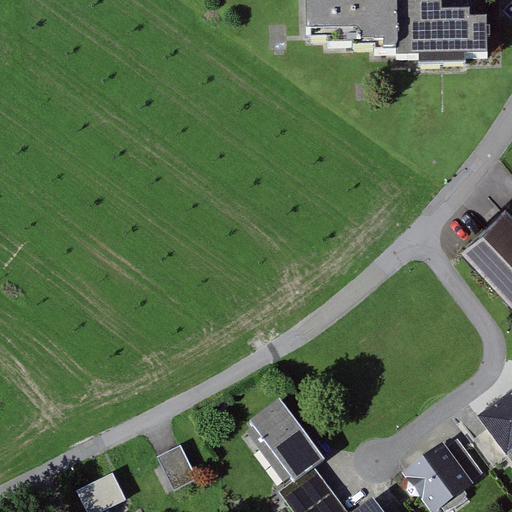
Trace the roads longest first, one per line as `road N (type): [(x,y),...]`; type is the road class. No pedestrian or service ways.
road 1 (track): [(418,245),(343,310),(262,362),(0,497)]
road 2 (residential): [(511,114),(418,245),(491,335),(496,367),(477,392),(376,462)]
